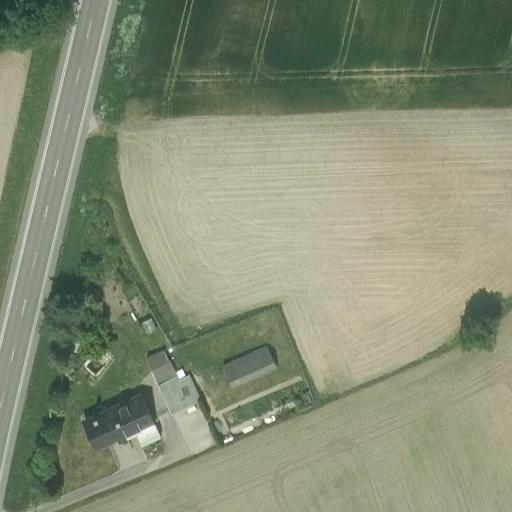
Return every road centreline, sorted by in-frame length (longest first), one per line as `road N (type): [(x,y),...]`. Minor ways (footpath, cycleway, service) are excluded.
road 1 (primary): [(95,0),(0,421)]
road 2 (unknown): [(179,451),(38,511)]
